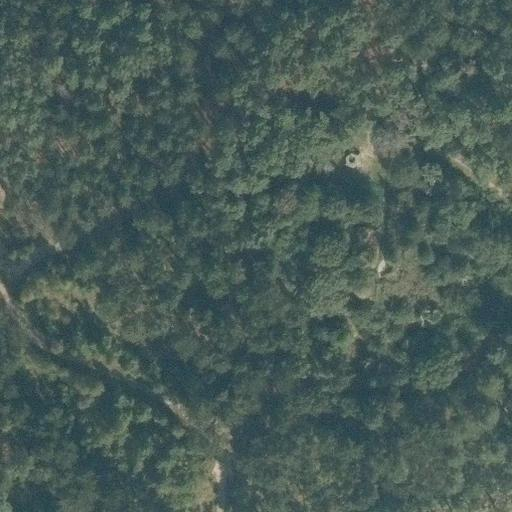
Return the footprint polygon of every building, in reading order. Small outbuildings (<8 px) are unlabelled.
[(441,94),(427,77),(403,96),(418,114),(408,122),(412,127),(456,91),(451,86),(441,94)] [(446,136),(438,122),(410,139),(412,143),(404,148),(413,163),(428,153),(425,148),(446,136)] [(346,172),(338,168),(331,173),(331,182),(338,185),(346,180),(346,172)] [(460,185),(451,170),(424,186),(434,202),(419,212),(423,219),(469,190),(476,186),(471,178),(460,185)] [(396,260),(349,246),(333,301),(380,314),(396,260)] [(511,265),(507,261),(497,274),(505,280),(492,296),(497,300),(503,293),(511,300),(511,265)]
